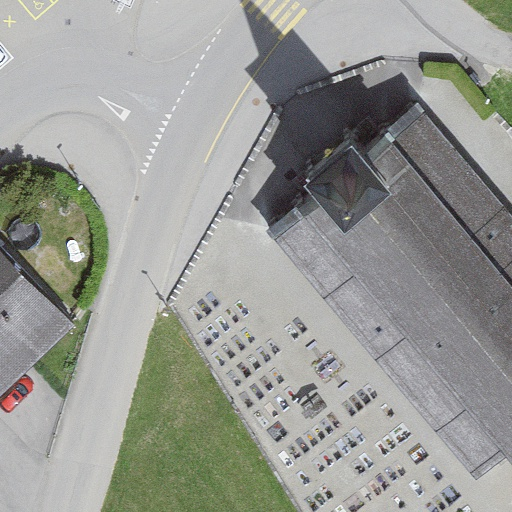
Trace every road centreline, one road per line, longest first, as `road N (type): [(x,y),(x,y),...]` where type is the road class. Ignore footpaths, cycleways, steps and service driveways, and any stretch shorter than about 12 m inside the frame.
road 1 (unclassified): [(206,98),(179,159),(68,511)]
road 2 (unclassified): [(0,114),(28,92),(90,76),(130,77),(206,98)]
road 3 (unclassified): [(206,98),(280,0)]
